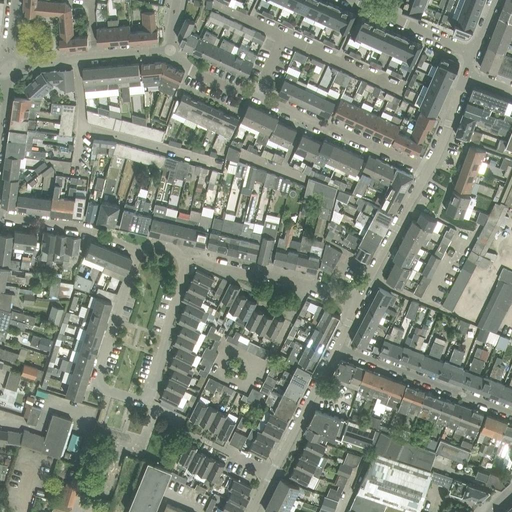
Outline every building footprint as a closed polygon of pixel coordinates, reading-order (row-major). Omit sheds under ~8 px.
[(74,26),(72,7),(69,4),(66,1),(62,1),(56,1),(50,0),(24,0),(24,12),(37,13),(37,12),(46,13),(55,13),(55,14),(57,16),(59,18),(60,18),(60,19),(61,28),(62,37),(60,37),(61,50),(69,49),(71,49),(76,49),(80,48),(84,48),(90,47),(90,46),(90,45),(89,34),(88,34),(79,35),(75,36),(74,27),(74,26)] [(305,15),(311,0),(299,0),(296,7),(306,12),(305,14),(305,15)] [(317,17),(324,0),(311,0),(305,15),(316,19),(317,17)] [(324,0),(317,17),(327,21),(335,4),(330,2),(329,2),(324,0)] [(421,17),(425,6),(409,0),(406,0),(403,10),(409,13),(409,14),(414,15),(421,17)] [(483,4),(473,0),(465,0),(462,8),(479,14),(483,4)] [(337,26),(344,9),(345,9),(344,8),(344,9),(339,7),(340,6),(335,4),(327,21),(337,26)] [(511,9),(504,7),(500,16),(511,20),(511,9)] [(475,25),(479,14),(462,8),(458,19),(475,25)] [(356,14),(350,11),(345,9),(344,9),(337,26),(348,31),(356,14)] [(160,41),(159,28),(157,28),(157,26),(156,11),(156,10),(153,11),(142,11),(144,27),(144,29),(135,30),(131,30),(132,41),(131,41),(131,42),(131,44),(137,43),(145,43),(149,42),(152,42),(160,41)] [(212,10),(208,18),(212,20),(211,22),(216,24),(221,14),(212,10)] [(363,38),(371,21),(371,22),(372,21),(360,15),(350,37),(361,42),(363,38)] [(511,31),(511,20),(500,16),(496,26),(511,31)] [(190,33),(196,22),(195,21),(187,17),(186,18),(184,22),(182,23),(180,27),(181,29),(180,30),(179,34),(180,37),(182,38),(180,41),(184,43),(189,32),(190,33)] [(119,18),(108,19),(109,27),(110,43),(121,42),(119,25),(119,18)] [(475,25),(458,19),(454,30),(464,34),(466,34),(467,34),(468,34),(470,33),(471,33),(472,32),(473,31),(473,30),(475,25)] [(374,43),(382,25),(376,23),(376,24),(371,22),(371,21),(363,38),(374,43)] [(132,41),(131,30),(131,24),(119,25),(121,42),(131,41),(132,41)] [(384,47),(392,31),(387,29),(387,28),(382,25),(374,43),(384,47)] [(184,43),(182,48),(186,49),(193,52),(199,37),(194,34),(197,27),(194,26),(190,33),(189,32),(184,43)] [(511,31),(496,26),(493,35),(511,42),(511,31)] [(110,43),(109,27),(97,28),(99,44),(110,43)] [(253,39),(257,31),(248,27),(244,35),(253,39)] [(201,56),(212,33),(206,31),(203,39),(199,37),(193,52),(201,56)] [(266,36),(257,31),(253,39),(262,44),(266,36)] [(394,52),(402,35),(397,32),(396,33),(392,31),(384,47),(394,52)] [(214,44),(217,36),(218,36),(212,33),(201,56),(210,60),(217,45),(214,44)] [(403,60),(412,40),(413,40),(412,39),(412,40),(407,38),(408,37),(402,35),(394,52),(404,57),(403,59),(403,60)] [(511,53),(511,42),(493,35),(489,45),(505,51),(511,53)] [(219,64),(229,41),(224,38),(220,46),(217,45),(210,60),(219,64)] [(423,44),(418,42),(413,40),(412,40),(403,60),(414,64),(423,44)] [(240,46),(237,54),(231,52),(235,44),(229,41),(219,64),(230,69),(238,73),(249,50),(240,46)] [(511,53),(505,51),(489,45),(481,67),(497,73),(497,72),(511,77),(511,53)] [(258,54),(249,50),(238,73),(247,77),(258,54)] [(296,50),(293,57),(298,60),(302,52),(296,50)] [(449,59),(443,56),(438,66),(455,74),(456,73),(458,69),(460,64),(454,61),(454,60),(449,58),(449,59)] [(161,77),(166,62),(163,61),(152,62),(154,85),(161,84),(161,78),(161,77)] [(154,85),(152,62),(142,63),(144,79),(145,86),(154,85)] [(161,84),(160,89),(174,95),(177,90),(185,73),(185,71),(176,67),(167,62),(161,77),(161,78),(161,84)] [(142,84),(140,63),(128,64),(130,85),(142,84)] [(130,85),(128,64),(117,65),(119,86),(123,86),(124,101),(131,100),(130,85)] [(119,86),(117,65),(106,66),(108,88),(119,87),(119,86)] [(108,88),(106,66),(95,67),(97,89),(108,88)] [(455,74),(438,66),(434,76),(451,84),(453,79),(452,78),(454,74),(455,74)] [(97,89),(95,67),(84,68),(86,90),(97,89)] [(76,89),(73,69),(42,72),(53,84),(59,83),(60,83),(60,86),(61,86),(67,90),(76,89)] [(348,81),(351,75),(339,69),(337,73),(334,81),(346,86),(348,81)] [(289,97),(298,78),(299,76),(288,71),(279,92),(289,97)] [(54,85),(53,84),(42,72),(24,88),(29,93),(43,95),(54,85)] [(449,89),(451,84),(434,76),(429,86),(446,93),(448,89),(449,89)] [(300,101),(306,88),(308,83),(298,78),(289,97),(300,101)] [(362,80),(357,91),(363,94),(367,96),(369,90),(372,84),(362,80)] [(444,98),(446,93),(429,86),(425,96),(442,104),(445,99),(444,98)] [(511,114),(511,99),(474,86),(470,97),(479,100),(487,103),(501,109),(501,110),(509,113),(511,114)] [(310,106),(316,93),(306,88),(300,101),(310,106)] [(187,117),(195,98),(184,93),(176,112),(187,117)] [(320,110),(326,97),(316,93),(310,106),(320,110)] [(328,93),(326,97),(320,110),(330,115),(338,98),(328,93)] [(389,99),(386,104),(390,106),(396,109),(401,98),(395,95),(391,94),(389,99)] [(39,110),(41,100),(15,96),(13,107),(36,110),(36,109),(39,110)] [(442,104),(425,96),(420,106),(437,114),(439,108),(440,109),(442,104)] [(198,122),(206,103),(195,98),(187,117),(198,122)] [(344,117),(351,103),(341,99),(335,113),(344,117)] [(406,110),(409,102),(403,99),(400,107),(406,110)] [(493,108),(484,105),(469,99),(464,112),(495,124),(501,126),(511,130),(511,127),(511,114),(509,113),(506,120),(491,114),(493,108)] [(62,109),(63,103),(53,102),(52,112),(62,113),(62,109)] [(209,127),(217,108),(206,103),(198,122),(209,127)] [(252,124),(260,108),(249,103),(242,120),(252,124)] [(354,122),(361,108),(351,103),(344,117),(354,122)] [(110,115),(110,109),(98,106),(99,112),(105,114),(110,115)] [(35,118),(36,110),(13,107),(12,117),(37,120),(37,119),(35,118)] [(220,132),(228,113),(217,108),(209,127),(220,132)] [(262,129),(269,112),(260,108),(252,124),(253,125),(262,129)] [(364,126),(371,112),(361,108),(354,122),(364,126)] [(96,124),(99,112),(87,109),(88,122),(96,124)] [(121,112),(110,109),(110,115),(111,115),(117,117),(122,118),(121,112)] [(437,117),(428,112),(422,110),(417,121),(417,122),(429,128),(430,126),(432,127),(437,117)] [(102,125),(105,114),(99,112),(96,124),(102,125)] [(278,120),(279,117),(269,112),(262,129),(260,133),(264,135),(263,138),(268,141),(270,136),(271,133),(272,133),(278,120)] [(374,131),(381,117),(371,112),(364,126),(374,131)] [(464,112),(460,124),(474,129),(475,129),(477,123),(491,128),(491,129),(509,136),(511,130),(495,124),(464,112)] [(231,137),(239,118),(228,113),(220,132),(231,137)] [(108,127),(111,115),(110,115),(105,114),(102,125),(108,127)] [(148,125),(147,117),(133,114),(134,121),(135,122),(141,123),(147,125),(148,125)] [(114,129),(117,117),(111,115),(108,127),(114,129)] [(12,117),(11,125),(36,129),(37,120),(12,117)] [(120,130),(123,119),(123,118),(122,118),(117,117),(114,129),(120,130)] [(383,135),(390,121),(381,117),(374,131),(383,135)] [(126,132),(129,120),(123,119),(120,130),(126,132)] [(135,122),(134,121),(129,120),(126,132),(132,133),(135,122)] [(280,141),(288,125),(278,120),(272,133),(271,133),(270,136),(280,141)] [(392,139),(399,125),(390,121),(383,135),(392,139)] [(138,135),(141,123),(135,122),(132,133),(138,135)] [(423,141),(429,128),(417,122),(411,135),(423,141)] [(144,137),(147,125),(141,123),(138,135),(144,137)] [(460,124),(456,134),(469,139),(479,142),(483,132),(479,131),(460,124)] [(150,138),(153,127),(148,125),(147,125),(144,137),(150,138)] [(298,129),(288,125),(280,141),(290,146),(298,129)] [(399,125),(392,139),(394,140),(393,141),(394,141),(393,143),(398,145),(418,154),(424,142),(422,142),(423,141),(411,135),(410,137),(398,131),(401,126),(399,125)] [(33,141),(34,137),(44,138),(45,131),(11,127),(9,138),(27,140),(33,141)] [(156,140),(159,128),(153,127),(150,138),(156,140)] [(167,130),(160,129),(159,128),(156,140),(164,142),(167,130)] [(305,155),(313,138),(303,133),(296,150),(305,155)] [(323,142),(313,138),(305,155),(316,159),(317,156),(323,142)] [(114,154),(117,142),(94,139),(93,151),(110,153),(114,154)] [(316,159),(315,162),(324,166),(325,164),(326,161),(335,144),(324,139),(323,142),(317,156),(316,159)] [(233,140),(231,144),(241,148),(244,142),(240,140),(239,142),(233,140)] [(9,142),(7,153),(17,154),(46,158),(47,151),(42,151),(32,149),(32,145),(27,145),(27,142),(18,141),(17,143),(14,143),(9,142)] [(123,156),(126,144),(117,142),(114,154),(123,156)] [(126,144),(123,156),(128,158),(132,146),(126,144)] [(336,165),(345,148),(335,144),(326,161),(336,165)] [(486,150),(480,148),(471,144),(467,155),(482,160),(486,150)] [(242,151),(230,145),(226,157),(239,161),(239,160),(242,151)] [(134,159),(138,148),(132,146),(128,158),(134,159)] [(140,161),(143,149),(138,148),(134,159),(140,161)] [(345,173),(354,153),(345,148),(336,165),(335,169),(345,173)] [(146,162),(149,151),(143,149),(140,161),(146,162)] [(152,164),(155,153),(149,151),(146,162),(152,164)] [(275,152),(274,155),(272,159),(282,163),(285,156),(275,152)] [(21,155),(17,155),(7,153),(4,176),(7,176),(3,204),(16,205),(20,178),(18,177),(21,155)] [(158,166),(161,154),(155,153),(152,164),(158,166)] [(364,157),(354,153),(345,173),(349,175),(350,171),(360,176),(366,162),(363,160),(364,157)] [(164,167),(167,156),(161,154),(158,166),(164,167)] [(368,183),(379,159),(370,155),(366,162),(360,176),(353,192),(363,196),(368,183)] [(479,171),(482,160),(467,155),(463,165),(479,171)] [(178,164),(179,160),(167,156),(164,167),(171,169),(168,181),(174,182),(175,176),(178,164)] [(414,175),(379,159),(368,183),(381,189),(381,190),(387,193),(401,199),(414,175)] [(186,179),(190,163),(179,160),(178,164),(175,176),(186,179)] [(239,161),(236,173),(246,176),(249,164),(239,160),(239,161)] [(142,163),(140,170),(147,173),(149,165),(142,163)] [(256,178),(259,167),(249,164),(246,176),(242,193),(251,195),(252,192),(256,178)] [(201,171),(202,166),(196,165),(194,173),(200,174),(201,171)] [(475,181),(479,171),(463,165),(459,175),(475,181)] [(268,171),(259,167),(256,178),(265,181),(268,171)] [(215,182),(219,171),(213,169),(210,181),(215,182)] [(275,184),(277,175),(269,171),(265,185),(275,187),(276,184),(275,184)] [(63,214),(65,197),(61,196),(63,185),(64,175),(57,174),(55,184),(54,196),(53,203),(52,213),(63,214)] [(275,187),(289,191),(292,180),(277,175),(275,184),(276,184),(275,187)] [(471,191),(475,181),(459,175),(456,186),(471,191)] [(511,175),(501,201),(509,204),(511,205),(511,175)] [(97,220),(99,210),(101,200),(106,177),(99,176),(95,193),(91,192),(86,217),(97,220)] [(324,194),(321,206),(332,208),(335,197),(335,196),(338,188),(309,178),(304,198),(312,200),(314,191),(324,194)] [(334,182),(332,186),(338,188),(341,181),(335,179),(334,182)] [(341,181),(338,188),(344,190),(345,187),(347,184),(341,181)] [(73,216),(76,194),(77,187),(70,186),(69,197),(65,197),(63,214),(73,216)] [(468,206),(471,196),(454,189),(451,200),(468,206)] [(337,198),(343,201),(348,203),(351,194),(340,190),(337,198)] [(396,210),(401,199),(387,193),(381,190),(376,201),(396,210)] [(243,228),(237,253),(247,256),(253,231),(254,228),(249,227),(258,194),(252,192),(251,195),(245,222),(244,222),(243,228)] [(51,213),(52,203),(53,198),(19,194),(17,208),(51,213)] [(73,216),(84,217),(87,196),(76,194),(75,205),(73,216)] [(135,205),(130,227),(133,228),(139,230),(146,201),(147,197),(140,195),(138,200),(137,199),(135,205)] [(389,224),(394,214),(385,210),(368,201),(368,202),(358,197),(356,202),(359,203),(357,207),(361,209),(363,210),(363,211),(374,216),(389,224)] [(339,211),(343,201),(337,198),(335,209),(339,211)] [(305,200),(301,214),(308,215),(311,202),(305,200)] [(464,216),(468,206),(451,200),(447,210),(464,216)] [(116,224),(120,205),(103,201),(98,220),(116,224)] [(146,201),(139,230),(145,231),(148,232),(151,222),(153,215),(148,214),(151,202),(146,201)] [(480,234),(468,257),(478,263),(487,267),(491,259),(494,260),(497,254),(498,254),(487,250),(500,224),(505,226),(509,216),(505,214),(509,204),(501,201),(500,203),(496,202),(490,216),(485,224),(480,234)] [(130,227),(135,205),(126,203),(121,225),(130,227)] [(154,203),(153,211),(177,215),(178,207),(154,203)] [(321,206),(319,217),(330,219),(332,208),(321,206)] [(335,209),(333,215),(341,220),(344,213),(339,211),(335,209)] [(389,224),(374,216),(363,211),(363,210),(361,209),(356,219),(357,219),(357,220),(363,223),(384,233),(389,224)] [(161,235),(166,214),(155,211),(150,232),(161,235)] [(422,211),(417,221),(429,227),(429,228),(433,229),(438,219),(422,211)] [(485,224),(490,216),(481,212),(478,222),(485,224)] [(206,246),(213,216),(202,213),(200,221),(198,228),(195,243),(206,246)] [(172,238),(177,217),(166,214),(161,235),(172,238)] [(184,241),(189,218),(177,215),(177,217),(172,238),(176,239),(180,240),(184,241)] [(218,249),(225,219),(215,216),(208,246),(218,249)] [(225,219),(218,249),(227,251),(235,220),(225,217),(225,219)] [(198,228),(200,221),(189,218),(184,241),(195,243),(198,228)] [(427,232),(429,228),(429,227),(417,221),(414,219),(409,229),(424,237),(427,232)] [(243,228),(244,222),(235,220),(227,251),(237,253),(243,228)] [(384,233),(363,223),(357,220),(355,224),(362,228),(359,232),(364,235),(379,243),(384,233)] [(289,249),(291,240),(296,223),(287,221),(285,231),(287,232),(285,239),(280,237),(274,262),(285,265),(289,249)] [(332,222),(330,228),(339,232),(341,227),(332,222)] [(270,261),(272,252),(278,230),(264,226),(262,233),(256,258),(270,261)] [(424,237),(409,229),(404,238),(420,247),(422,241),(427,244),(429,240),(424,237)] [(24,246),(26,232),(14,230),(12,245),(24,246)] [(0,231),(0,240),(11,242),(12,233),(0,231)] [(256,258),(262,233),(253,231),(247,256),(256,258)] [(26,232),(24,246),(25,246),(25,251),(33,253),(34,247),(35,248),(36,243),(37,233),(26,232)] [(53,250),(56,233),(43,232),(42,242),(41,249),(42,249),(41,259),(48,260),(47,265),(52,266),(53,250)] [(374,252),(379,243),(364,235),(362,239),(349,232),(346,236),(345,237),(374,252)] [(56,233),(53,250),(55,251),(54,260),(63,261),(64,252),(66,252),(68,235),(56,233)] [(63,261),(62,267),(68,268),(70,251),(78,253),(81,237),(80,237),(68,235),(66,252),(64,252),(63,261)] [(369,261),(374,252),(345,237),(343,241),(357,249),(354,253),(369,261)] [(420,247),(404,238),(399,248),(419,259),(422,254),(417,252),(420,247)] [(0,250),(10,252),(11,243),(11,242),(0,240),(0,250)] [(296,267),(301,243),(291,240),(289,249),(285,265),(296,267)] [(95,259),(101,245),(93,242),(90,241),(84,255),(95,259)] [(310,254),(312,245),(301,243),(296,267),(306,270),(310,254)] [(340,257),(343,252),(326,243),(325,249),(340,257)] [(105,264),(111,249),(101,245),(95,259),(105,264)] [(317,273),(320,263),(323,248),(312,245),(310,254),(306,270),(317,273)] [(419,259),(399,248),(394,258),(397,260),(397,259),(410,266),(413,267),(414,268),(419,259)] [(115,268),(121,254),(111,249),(105,264),(115,268)] [(340,257),(325,249),(324,255),(337,263),(339,260),(340,257)] [(9,259),(10,252),(0,250),(0,267),(11,269),(11,267),(19,268),(20,260),(9,259)] [(439,264),(442,258),(434,254),(433,253),(427,263),(437,268),(439,264)] [(129,257),(121,254),(115,268),(126,272),(132,259),(129,257)] [(337,263),(324,255),(322,261),(334,268),(336,265),(337,263)] [(468,257),(463,267),(473,272),(478,263),(468,257)] [(22,258),(21,267),(29,268),(30,259),(22,258)] [(397,259),(397,260),(392,269),(408,277),(413,267),(410,266),(397,259)] [(334,268),(322,261),(321,267),(322,268),(325,270),(331,273),(332,272),(334,268)] [(435,271),(437,268),(427,263),(423,272),(425,273),(432,277),(435,271)] [(504,266),(499,275),(501,277),(504,278),(508,269),(504,266)] [(10,274),(11,269),(0,267),(0,278),(5,280),(32,283),(33,278),(32,278),(33,273),(25,272),(24,277),(15,276),(15,274),(10,274)] [(463,267),(460,272),(470,277),(473,272),(463,267)] [(198,270),(193,279),(209,287),(214,278),(215,278),(197,269),(198,270)] [(408,277),(392,269),(387,279),(403,287),(408,277)] [(460,272),(458,276),(468,282),(470,277),(460,272)] [(58,297),(60,281),(61,276),(52,275),(49,297),(58,297)] [(458,276),(455,281),(465,286),(468,282),(458,276)] [(430,280),(423,277),(420,283),(427,287),(430,280)] [(501,277),(499,281),(508,286),(510,281),(509,280),(504,278),(501,277)] [(18,292),(19,286),(8,284),(7,285),(4,284),(5,280),(0,278),(0,289),(12,292),(18,292)] [(221,293),(228,281),(223,278),(216,291),(221,293)] [(209,287),(193,279),(188,289),(205,297),(209,287)] [(74,283),(60,281),(58,297),(58,298),(70,298),(74,283)] [(238,292),(241,287),(241,286),(240,286),(240,287),(231,282),(231,281),(226,290),(222,299),(232,304),(238,292)] [(455,281),(453,286),(463,291),(465,286),(455,281)] [(499,281),(497,286),(506,291),(508,286),(499,281)] [(422,296),(427,287),(420,283),(419,282),(416,289),(414,292),(415,293),(422,296)] [(398,296),(390,292),(379,286),(375,294),(376,295),(375,297),(398,309),(400,305),(394,303),(398,296)] [(453,286),(450,291),(460,296),(463,291),(453,286)] [(497,286),(494,291),(503,296),(506,291),(497,286)] [(112,298),(114,292),(102,288),(100,295),(112,298)] [(9,309),(12,292),(0,289),(0,305),(6,307),(9,309)] [(200,307),(203,302),(202,302),(205,297),(188,289),(183,298),(182,299),(188,301),(200,307)] [(450,291),(448,295),(458,301),(460,296),(450,291)] [(494,291),(492,296),(501,300),(503,296),(494,291)] [(511,293),(506,291),(503,296),(511,299),(511,293)] [(239,314),(247,297),(238,292),(232,304),(229,309),(239,314)] [(23,293),(22,303),(32,304),(33,295),(26,294),(23,293)] [(448,295),(445,300),(455,305),(458,301),(448,295)] [(492,296),(490,301),(499,305),(501,300),(492,296)] [(511,299),(503,296),(501,300),(510,305),(511,301),(511,299)] [(112,301),(102,298),(97,297),(93,307),(108,312),(112,301)] [(257,302),(247,297),(239,314),(235,321),(245,326),(246,324),(248,319),(255,307),(258,301),(257,301),(257,302)] [(398,309),(375,297),(373,301),(371,301),(368,308),(382,315),(385,309),(395,314),(398,309)] [(307,299),(303,307),(307,309),(309,305),(311,302),(307,299)] [(406,315),(414,319),(421,303),(412,300),(406,315)] [(445,300),(443,305),(453,310),(455,305),(445,300)] [(501,300),(499,305),(508,310),(510,305),(501,300)] [(206,310),(200,307),(188,301),(184,311),(201,319),(206,310)] [(490,301),(487,306),(496,310),(499,305),(490,301)] [(0,305),(0,324),(9,327),(10,325),(24,329),(27,322),(33,324),(33,323),(35,318),(35,316),(9,309),(6,307),(0,305)] [(62,321),(64,315),(65,311),(63,310),(64,308),(53,305),(48,321),(61,325),(62,321)] [(499,305),(496,310),(505,315),(508,310),(499,305)] [(108,312),(93,307),(87,306),(84,316),(90,318),(105,323),(108,312)] [(487,306),(485,311),(494,315),(496,310),(487,306)] [(255,329),(264,312),(255,307),(248,319),(246,324),(255,329)] [(316,310),(315,313),(337,324),(341,316),(335,313),(335,312),(327,307),(326,307),(324,312),(316,310)] [(365,316),(364,319),(386,331),(388,327),(379,322),(382,315),(368,308),(364,315),(365,316)] [(496,310),(494,315),(503,320),(505,315),(496,310)] [(197,328),(200,321),(201,319),(184,311),(179,320),(178,320),(184,323),(196,329),(197,328)] [(485,311),(483,315),(492,320),(494,315),(485,311)] [(274,316),(274,317),(264,312),(255,329),(265,334),(267,332),(267,331),(274,316)] [(276,336),(285,319),(285,318),(285,319),(275,314),(276,314),(275,313),(274,316),(267,331),(267,332),(265,334),(264,335),(274,340),(276,336)] [(313,316),(319,321),(317,325),(332,333),(337,324),(315,313),(313,316)] [(483,315),(480,320),(489,325),(492,320),(483,315)] [(494,315),(492,320),(501,324),(503,320),(494,315)] [(101,333),(105,323),(90,318),(84,316),(81,327),(86,329),(101,333)] [(296,320),(294,324),(299,327),(300,323),(302,319),(298,317),(296,320)] [(386,331),(364,319),(362,323),(360,322),(357,329),(371,336),(374,331),(384,336),(386,331)] [(480,320),(478,325),(481,326),(487,329),(489,325),(480,320)] [(492,320),(489,325),(498,329),(501,324),(492,320)] [(462,322),(459,329),(467,332),(470,325),(462,322)] [(202,331),(196,329),(184,323),(180,333),(197,341),(202,331)] [(9,327),(0,324),(0,337),(5,339),(9,327)] [(294,324),(290,333),(295,335),(299,327),(294,324)] [(308,326),(306,330),(328,341),(332,333),(317,325),(315,329),(308,326)] [(389,356),(400,327),(394,325),(391,333),(388,332),(385,338),(380,352),(389,356)] [(420,334),(423,328),(417,325),(409,346),(405,344),(405,345),(401,344),(400,343),(405,329),(400,327),(389,356),(398,359),(399,358),(400,358),(401,359),(402,360),(404,361),(406,360),(410,362),(420,334)] [(470,325),(467,332),(474,335),(477,328),(470,325)] [(418,365),(419,366),(420,366),(420,367),(429,371),(442,337),(436,335),(429,354),(424,353),(423,352),(424,351),(420,350),(428,328),(423,326),(423,328),(420,334),(410,362),(413,363),(414,365),(416,366),(418,365)] [(481,326),(477,337),(486,341),(486,340),(490,330),(487,329),(481,326)] [(300,327),(298,332),(300,333),(310,339),(308,342),(323,350),(328,341),(306,330),(300,327)] [(98,344),(101,333),(86,329),(83,339),(98,344)] [(369,341),(371,336),(357,329),(356,330),(358,330),(356,333),(355,333),(351,339),(366,347),(378,351),(380,344),(377,343),(377,344),(369,341)] [(23,330),(20,341),(30,344),(33,333),(23,330)] [(236,344),(239,339),(242,333),(237,330),(234,337),(229,335),(227,339),(236,344)] [(497,345),(501,334),(497,332),(490,330),(486,340),(497,345)] [(197,341),(180,333),(175,342),(174,342),(174,343),(179,345),(192,351),(197,341)] [(506,350),(511,338),(501,334),(497,345),(496,346),(506,350)] [(41,337),(38,347),(47,350),(50,339),(41,337)] [(288,337),(285,341),(293,346),(296,341),(288,337)] [(450,377),(460,349),(455,346),(449,361),(446,359),(445,360),(444,360),(439,358),(446,339),(442,337),(429,371),(438,374),(439,373),(440,373),(441,374),(442,376),(444,376),(446,376),(450,377)] [(97,348),(98,344),(83,339),(79,351),(94,356),(96,352),(97,348)] [(216,351),(221,341),(220,341),(216,339),(215,341),(214,344),(212,346),(211,348),(216,351)] [(246,348),(248,344),(239,339),(236,344),(246,348)] [(296,341),(293,346),(294,346),(319,359),(323,350),(308,342),(306,346),(296,341)] [(198,353),(192,351),(179,345),(180,345),(175,355),(192,363),(193,362),(197,354),(198,353)] [(265,347),(260,345),(256,353),(266,358),(268,353),(263,351),(265,347)] [(219,352),(216,351),(211,348),(207,346),(202,356),(204,357),(207,358),(211,360),(214,362),(219,352)] [(294,346),(287,359),(297,365),(299,361),(314,369),(319,360),(319,359),(294,346)] [(469,370),(465,368),(463,368),(464,366),(460,365),(465,350),(460,349),(450,377),(454,379),(454,380),(457,381),(458,380),(460,381),(460,382),(469,386),(480,357),(484,349),(477,346),(469,370)] [(0,356),(0,357),(16,362),(19,353),(0,347),(0,356)] [(91,367),(94,356),(79,351),(79,352),(76,362),(91,367)] [(192,363),(175,355),(170,364),(170,365),(175,367),(188,373),(192,363)] [(211,360),(207,358),(204,357),(201,362),(207,365),(204,369),(209,372),(214,362),(211,360)] [(490,392),(501,364),(495,362),(490,376),(486,375),(485,375),(480,373),(485,359),(480,357),(469,386),(479,389),(479,388),(480,389),(481,389),(482,391),(484,392),(486,391),(490,392)] [(68,359),(65,370),(73,372),(87,377),(91,367),(76,362),(68,359)] [(349,386),(357,365),(341,359),(331,378),(340,382),(349,386)] [(21,373),(40,379),(44,370),(25,363),(21,373)] [(305,386),(313,370),(312,370),(312,371),(298,364),(295,370),(293,374),(285,370),(282,375),(305,386)] [(501,364),(490,392),(493,394),(494,394),(495,395),(497,396),(498,396),(499,396),(501,396),(500,397),(509,401),(511,394),(511,378),(510,385),(504,382),(504,381),(501,380),(506,366),(501,364)] [(360,384),(366,368),(357,365),(349,386),(359,389),(360,384)] [(193,375),(188,373),(175,367),(176,367),(171,377),(188,385),(193,375)] [(201,368),(199,372),(202,374),(200,379),(204,381),(209,372),(204,369),(201,368)] [(367,398),(376,372),(374,371),(366,368),(360,384),(359,389),(362,391),(361,396),(366,398),(367,398)] [(278,377),(274,375),(275,372),(271,369),(265,380),(275,385),(278,377)] [(20,379),(22,373),(10,370),(9,375),(20,379)] [(84,388),(87,377),(73,372),(69,383),(84,388)] [(378,397),(386,376),(376,372),(367,398),(372,400),(374,395),(378,397)] [(18,384),(20,379),(9,375),(7,380),(18,384)] [(45,375),(41,387),(46,388),(49,377),(45,375)] [(300,397),(305,386),(282,375),(280,380),(288,384),(285,390),(283,395),(272,390),(275,385),(265,380),(261,390),(269,394),(269,395),(294,408),(300,397)] [(387,403),(396,380),(386,376),(378,397),(382,398),(381,401),(387,404),(388,403),(387,403)] [(166,387),(183,395),(188,385),(171,377),(166,387)] [(210,377),(205,386),(215,391),(220,381),(210,377)] [(16,390),(18,384),(7,380),(5,387),(16,390)] [(397,408),(400,399),(403,393),(406,383),(396,380),(387,403),(388,403),(387,404),(397,408)] [(81,399),(84,388),(69,383),(66,394),(81,399)] [(409,410),(417,388),(408,384),(399,407),(409,410)] [(183,395),(166,387),(161,396),(178,405),(179,405),(178,404),(183,395)] [(258,403),(263,392),(253,387),(249,396),(248,398),(258,403)] [(421,407),(427,391),(417,388),(409,410),(418,414),(421,407)] [(427,391),(421,407),(425,408),(422,415),(428,417),(436,395),(427,391)] [(269,395),(266,401),(277,406),(275,410),(280,413),(289,418),(294,408),(269,395)] [(437,421),(446,398),(436,395),(428,417),(437,421)] [(447,425),(455,402),(446,398),(437,421),(447,425)] [(194,408),(190,417),(191,417),(200,421),(208,405),(199,400),(199,399),(194,408)] [(380,413),(385,403),(379,401),(375,410),(380,413)] [(459,421),(465,406),(455,402),(447,425),(457,428),(459,421)] [(208,405),(200,421),(210,426),(218,410),(208,405)] [(41,409),(32,406),(32,407),(28,417),(27,423),(35,425),(41,409)] [(466,432),(474,409),(465,406),(459,421),(457,428),(466,432)] [(377,429),(355,422),(348,419),(316,409),(312,417),(308,424),(324,432),(340,437),(370,448),(377,429)] [(481,422),(484,413),(474,409),(466,432),(476,436),(481,422)] [(218,410),(210,426),(219,431),(227,417),(228,414),(218,410)] [(289,420),(280,415),(271,411),(266,421),(283,430),(288,420),(289,420)] [(72,419),(62,416),(53,413),(46,436),(24,429),(23,432),(8,430),(6,442),(19,444),(23,445),(41,451),(50,454),(60,457),(72,419)] [(490,443),(499,418),(488,414),(478,440),(483,442),(479,452),(485,455),(486,451),(489,443),(490,443)] [(380,423),(382,419),(372,415),(368,424),(378,427),(380,423)] [(219,431),(218,434),(228,438),(227,439),(228,439),(232,430),(237,421),(236,421),(236,422),(227,417),(219,431)] [(503,437),(509,422),(499,418),(490,443),(489,443),(486,451),(485,455),(486,453),(491,455),(499,435),(503,437)] [(279,439),(283,430),(266,421),(261,431),(277,438),(276,438),(279,440),(279,439)] [(509,448),(511,441),(511,423),(509,422),(503,437),(501,443),(504,444),(499,455),(506,457),(509,448)] [(388,433),(390,427),(380,423),(378,427),(377,429),(388,433)] [(324,432),(308,424),(304,433),(311,436),(326,443),(328,440),(338,443),(340,437),(324,432)] [(399,437),(402,430),(391,426),(390,426),(390,427),(388,433),(399,437)] [(253,427),(249,436),(255,439),(271,447),(276,438),(277,438),(261,431),(253,427)] [(427,447),(418,444),(417,443),(408,440),(399,437),(388,433),(377,429),(370,448),(376,450),(431,469),(437,451),(427,447)] [(408,440),(411,432),(403,429),(402,430),(399,437),(408,440)] [(236,430),(230,442),(236,445),(243,433),(236,430)] [(420,435),(411,432),(408,440),(417,443),(420,435)] [(430,439),(431,438),(422,435),(418,444),(427,447),(430,439)] [(326,443),(311,436),(305,446),(323,455),(328,445),(325,444),(326,443)] [(266,457),(271,447),(255,439),(250,449),(249,448),(249,449),(267,458),(267,457),(266,457)] [(437,451),(440,442),(430,439),(427,447),(437,451)] [(462,444),(472,448),(474,443),(464,439),(462,444)] [(188,441),(186,445),(179,459),(180,459),(189,463),(189,464),(197,450),(198,447),(198,446),(197,447),(188,442),(188,441)] [(323,455),(305,446),(301,456),(318,464),(323,455)] [(467,463),(472,451),(461,447),(456,459),(467,463)] [(198,472),(206,454),(197,450),(189,464),(185,471),(196,476),(198,472)] [(419,511),(431,480),(434,470),(431,469),(376,450),(358,492),(386,502),(414,511),(419,511)] [(349,451),(344,463),(353,466),(357,465),(358,465),(362,455),(349,451)] [(207,476),(216,459),(206,454),(198,472),(207,476)] [(489,456),(485,455),(480,466),(485,468),(489,456)] [(318,464),(301,456),(296,465),(313,474),(319,476),(324,467),(318,464)] [(155,511),(170,476),(172,471),(173,469),(144,457),(127,511),(155,511)] [(509,472),(511,462),(511,459),(506,457),(501,469),(509,472)] [(219,476),(226,464),(225,463),(225,464),(216,459),(207,476),(217,481),(219,476)] [(349,477),(353,466),(344,463),(341,462),(337,472),(338,472),(348,476),(349,477)] [(314,487),(319,476),(313,474),(296,465),(291,475),(290,475),(299,480),(308,484),(314,487)] [(511,478),(510,477),(500,473),(497,472),(488,469),(485,468),(480,466),(479,467),(478,471),(476,477),(487,481),(502,487),(511,478)] [(479,485),(434,470),(431,480),(449,486),(448,490),(450,491),(450,492),(462,496),(464,495),(468,496),(478,499),(481,500),(482,500),(482,499),(483,499),(483,498),(483,497),(483,496),(490,490),(488,489),(479,485)] [(183,476),(178,474),(172,471),(170,476),(181,481),(183,476)] [(344,486),(348,476),(338,472),(334,482),(340,484),(344,486)] [(226,486),(232,489),(247,496),(252,487),(253,486),(231,476),(226,486)] [(282,478),(277,489),(294,498),(300,487),(282,478)] [(73,505),(76,493),(78,486),(67,482),(61,502),(73,505)] [(339,499),(342,491),(338,490),(338,489),(331,487),(327,495),(339,499)] [(250,497),(247,496),(232,489),(228,499),(245,507),(250,498),(250,497)] [(299,500),(294,498),(277,489),(271,499),(289,508),(294,511),(299,500)] [(358,492),(350,509),(360,511),(382,511),(386,502),(358,492)] [(336,506),(339,499),(327,495),(325,502),(336,506)] [(230,511),(242,511),(245,507),(228,499),(223,508),(230,511)] [(287,511),(289,508),(271,499),(266,511),(268,511),(287,511)] [(59,511),(70,511),(72,506),(55,501),(52,510),(59,511)] [(469,511),(457,508),(458,505),(447,501),(443,511),(469,511)] [(335,508),(336,506),(325,502),(324,504),(323,507),(334,511),(335,508)] [(190,511),(177,507),(168,503),(164,511),(190,511)]
